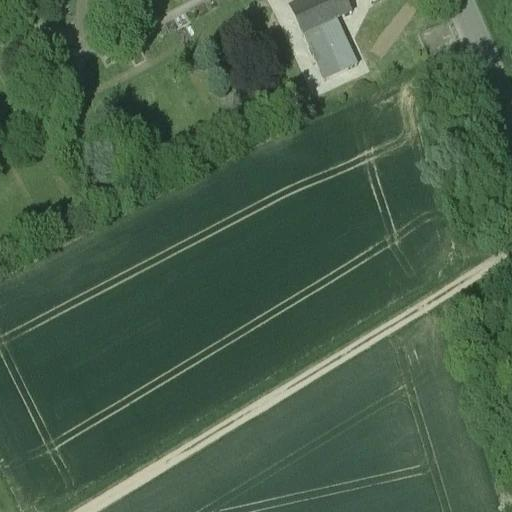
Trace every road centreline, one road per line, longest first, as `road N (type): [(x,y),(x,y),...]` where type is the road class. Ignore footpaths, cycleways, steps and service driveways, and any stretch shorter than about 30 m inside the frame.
road 1 (track): [(81,511),(511,254)]
road 2 (residential): [(511,115),(463,0)]
